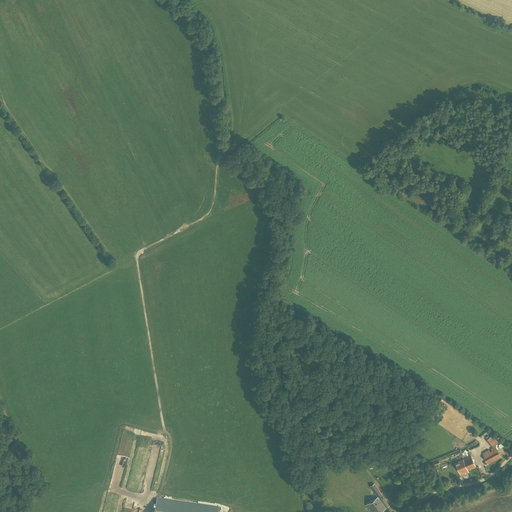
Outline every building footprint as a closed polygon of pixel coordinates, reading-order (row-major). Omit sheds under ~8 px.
[(486,440),(492,447),(498,442),(492,435),(486,440)] [(484,462),(486,466),(501,457),(496,449),(490,453),(489,451),(483,455),(486,461),(484,462)] [(464,459),(456,463),(461,474),(469,471),(468,469),(475,466),(471,456),(464,459)] [(369,459),(366,465),(373,468),(375,462),(369,459)] [(382,496),(379,498),(378,497),(367,504),(372,511),(379,511),(385,508),(383,505),(387,502),(382,496)] [(219,511),(220,508),(157,498),(155,511),(219,511)]
